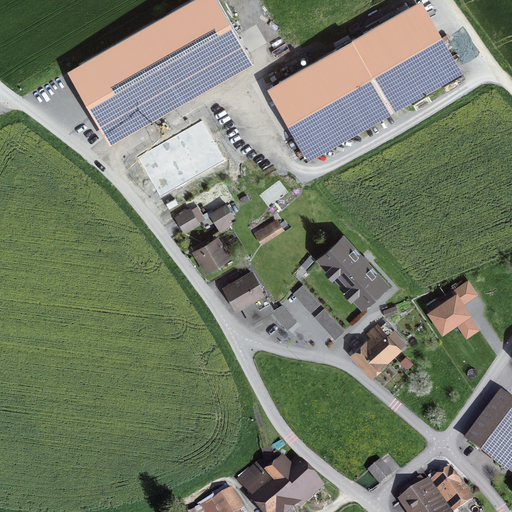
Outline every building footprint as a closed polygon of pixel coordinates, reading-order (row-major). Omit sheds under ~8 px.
[(222,0),(190,0),(82,61),(119,131),(253,55),(222,0)] [(309,144),(444,67),(409,7),(274,84),(309,144)] [(227,205),(212,213),(218,226),(233,218),(227,205)] [(191,210),(177,217),(184,229),(198,222),(191,210)] [(272,217),(255,228),(263,241),(280,230),(272,217)] [(385,284),(343,237),(321,257),(362,304),(385,284)] [(193,255),(207,278),(232,264),(220,242),(193,255)] [(255,274),(224,291),(236,314),(244,310),(252,326),(276,312),(255,274)] [(438,298),(427,306),(443,330),(457,321),(465,332),(476,325),(461,303),(477,293),(468,280),(453,290),(456,294),(442,304),(438,298)] [(396,305),(385,310),(388,316),(399,312),(396,305)] [(353,358),(374,381),(405,353),(381,326),(369,337),(372,341),(353,358)] [(511,469),(511,400),(501,392),(464,441),(508,474),(511,469)] [(236,482),(260,511),(299,511),(326,490),(293,454),(267,473),(259,463),(236,482)] [(379,462),(371,469),(380,481),(389,474),(379,462)] [(452,473),(439,481),(455,508),(469,500),(452,473)] [(405,498),(414,511),(447,511),(448,511),(428,483),(405,498)] [(241,511),(244,511),(231,490),(196,511),(241,511)]
